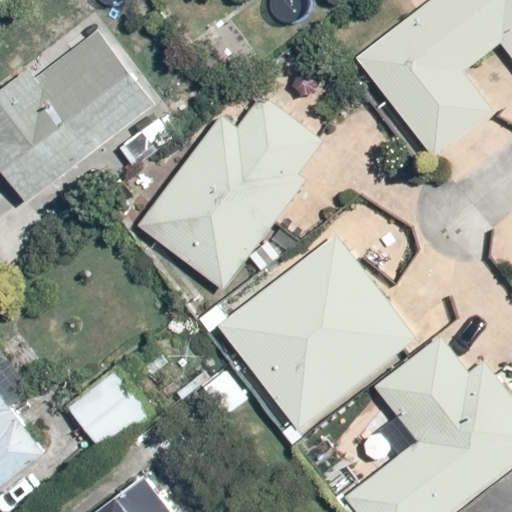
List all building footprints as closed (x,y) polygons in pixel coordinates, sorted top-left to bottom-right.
[(511,0),(430,0),(357,56),(434,156),(494,111),(463,70),(501,41),(511,55),(511,0)] [(156,102),(99,27),(46,68),(37,55),(0,83),(0,165),(27,201),(156,102)] [(323,139),(262,93),(239,123),(225,113),(140,225),(223,287),(305,180),(297,173),(323,139)] [(416,334),(337,234),(221,326),(300,426),(416,334)] [(471,374),(440,335),(376,386),(417,439),(344,496),(357,511),(445,511),(511,460),(511,397),(485,363),(471,374)] [(154,410),(123,367),(70,405),(100,448),(154,410)] [(0,489),(47,456),(0,389),(0,489)] [(171,411),(125,445),(149,475),(194,441),(171,411)] [(172,511),(146,476),(144,474),(93,511),(172,511)]
